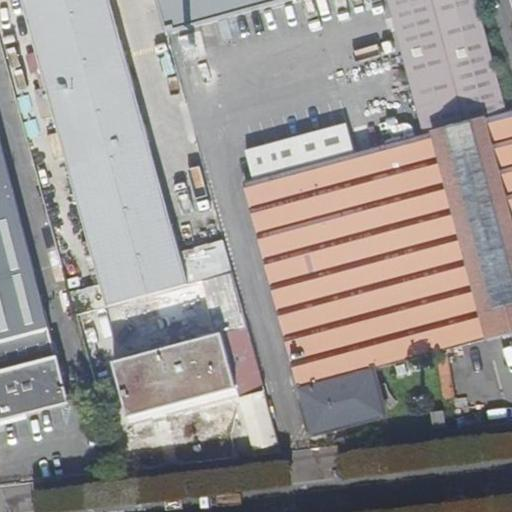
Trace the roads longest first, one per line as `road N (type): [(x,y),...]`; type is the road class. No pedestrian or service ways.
road 1 (secondary): [(511,481),(264,511)]
road 2 (unknown): [(129,0),(167,154)]
